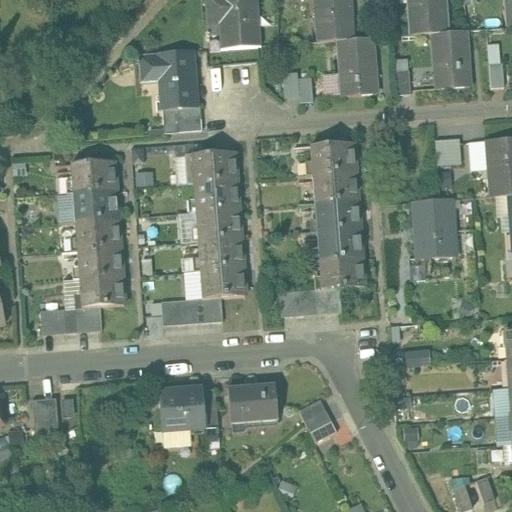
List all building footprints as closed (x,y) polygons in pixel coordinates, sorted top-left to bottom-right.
[(254,0),(204,0),(205,16),(221,15),(224,51),(258,48),(254,0)] [(348,0),(314,0),(318,44),(337,42),(352,41),(348,0)] [(442,0),(408,0),(411,37),(431,35),(445,34),(442,0)] [(445,34),(431,35),(435,91),(469,88),(465,33),(445,34)] [(352,41),(337,42),(341,98),(376,95),(372,40),(352,41)] [(192,53),(137,57),(139,77),(159,75),(162,112),(201,109),(200,107),(196,108),(192,53)] [(500,66),(488,67),(490,91),(502,90),(500,66)] [(408,73),(394,74),(396,98),(410,97),(408,73)] [(310,80),(296,81),(298,105),(311,104),(310,80)] [(201,109),(162,112),(164,135),(178,134),(177,122),(201,120),(201,109)] [(201,120),(177,122),(178,134),(202,132),(201,120)] [(511,141),(486,143),(490,199),(509,198),(511,197),(511,141)] [(458,142),(446,143),(448,166),(459,166),(458,142)] [(446,143),(434,143),(436,167),(448,166),(446,143)] [(352,144),(310,148),(312,177),(354,174),(352,144)] [(233,154),(190,157),(193,186),(236,183),(233,154)] [(114,163),(70,166),(72,195),(116,192),(114,163)] [(354,174),(312,177),(314,206),(357,203),(354,174)] [(236,183),(193,186),(195,215),(238,212),(236,183)] [(116,192),(72,195),(74,224),(118,221),(116,192)] [(450,202),(413,205),(417,261),(455,258),(450,202)] [(357,203),(314,206),(316,235),(359,231),(357,203)] [(238,212),(195,215),(197,244),(240,240),(238,212)] [(118,221),(74,224),(76,253),(120,249),(118,221)] [(359,231),(316,235),(318,263),(361,260),(359,231)] [(240,240),(197,244),(199,272),(242,269),(240,240)] [(120,249),(76,253),(78,281),(122,278),(120,249)] [(361,260),(318,263),(320,292),(327,292),(339,291),(363,289),(361,260)] [(242,269),(199,272),(201,301),(208,300),(220,300),(244,298),(242,269)] [(122,278),(78,281),(80,310),(87,309),(99,309),(124,307),(122,278)] [(339,291),(327,292),(328,316),(340,315),(339,291)] [(402,291),(389,292),(392,329),(405,328),(402,291)] [(315,292),(303,293),(305,318),(317,317),(315,292)] [(320,292),(315,292),(317,317),(328,316),(327,292),(320,292)] [(303,293),(292,294),(294,318),(305,318),(303,293)] [(292,294),(279,295),(281,319),(294,318),(292,294)] [(201,301),(196,301),(198,326),(210,325),(208,300),(201,301)] [(220,300),(208,300),(210,325),(221,324),(220,300)] [(196,301),(184,302),(186,327),(198,326),(196,301)] [(184,302),(173,303),(175,327),(186,327),(184,302)] [(173,303),(160,304),(162,328),(175,327),(173,303)] [(80,310),(75,310),(77,335),(89,334),(87,309),(80,310)] [(99,309),(87,309),(89,334),(100,333),(99,309)] [(75,310),(64,311),(65,336),(77,335),(75,310)] [(64,311),(52,312),(54,337),(65,336),(64,311)] [(52,312),(39,313),(41,338),(54,337),(52,312)] [(381,375),(380,355),(355,357),(357,377),(381,375)] [(273,386),(226,390),(229,426),(276,422),(273,386)] [(201,392),(159,395),(161,432),(162,432),(163,445),(167,448),(187,446),(190,443),(189,430),(203,429),(204,429),(203,412),(201,392)] [(55,400),(31,402),(35,442),(58,434),(55,400)] [(71,402),(62,402),(63,418),(72,418),(71,402)] [(319,402),(297,413),(304,423),(309,434),(330,424),(319,402)] [(216,411),(203,412),(204,429),(203,429),(204,444),(219,443),(216,411)] [(511,446),(501,447),(503,465),(511,464),(511,446)] [(9,450),(0,453),(0,468),(14,464),(9,450)] [(486,479),(476,483),(484,506),(494,502),(486,479)] [(464,486),(453,490),(460,511),(463,511),(472,509),(464,486)]
